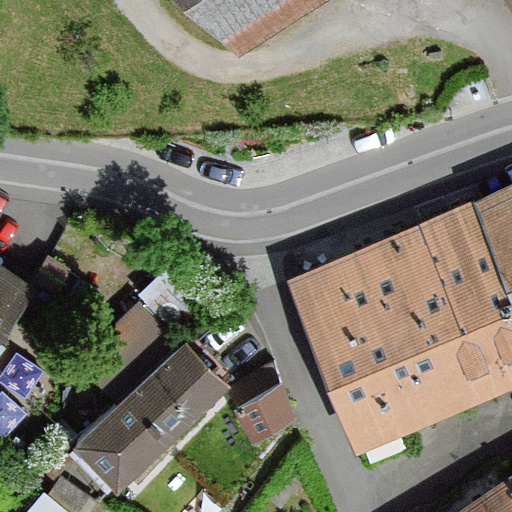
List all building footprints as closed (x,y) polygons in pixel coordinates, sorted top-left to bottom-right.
[(511,0),(195,0),(242,43),(311,0),(511,0)] [(511,192),(488,204),(301,281),(365,445),(511,384),(511,192)] [(0,277),(0,313),(18,291),(0,277)] [(120,403),(183,344),(140,298),(77,357),(120,403)] [(230,378),(191,336),(183,344),(120,403),(84,436),(82,439),(121,481),(230,378)] [(258,431),(290,411),(278,380),(241,402),(258,431)] [(511,511),(511,485),(473,511),(511,511)] [(67,511),(44,492),(28,511),(67,511)]
